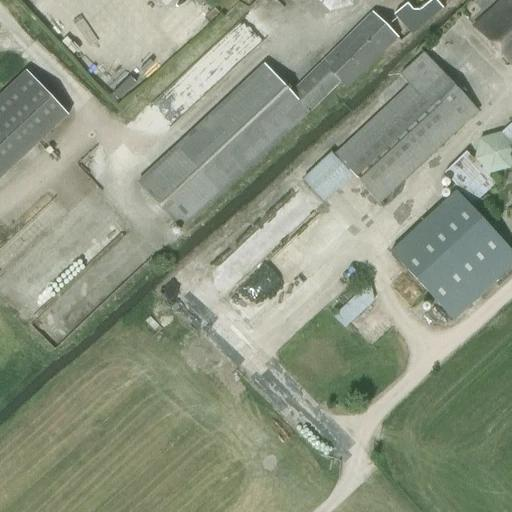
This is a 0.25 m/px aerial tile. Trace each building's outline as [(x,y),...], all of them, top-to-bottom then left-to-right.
[(313,0),(347,12),(351,0),(313,0)] [(393,15),(411,36),(443,9),(435,0),(430,0),(419,10),(412,11),(406,4),(393,15)] [(511,0),(504,0),(473,28),(511,68),(511,0)] [(346,88),(397,38),(382,24),(378,19),(372,13),(290,94),(263,66),(137,184),(181,230),(339,81),(346,88)] [(400,76),(409,86),(334,156),(378,202),(475,112),(422,55),(400,76)] [(165,118),(210,82),(196,65),(151,101),(165,118)] [(0,178),(67,116),(26,72),(0,95),(0,178)] [(479,141),(474,160),(488,175),(508,169),(511,151),(511,149),(499,135),(479,141)] [(301,181),(323,204),(352,176),(330,153),(301,181)] [(454,165),(444,175),(473,204),(492,184),(478,170),(464,155),(454,165)] [(302,186),(218,267),(266,317),(351,236),(302,186)] [(390,252),(452,320),(511,265),(511,253),(455,192),(390,252)] [(358,314),(375,299),(365,288),(348,303),(358,314)]
